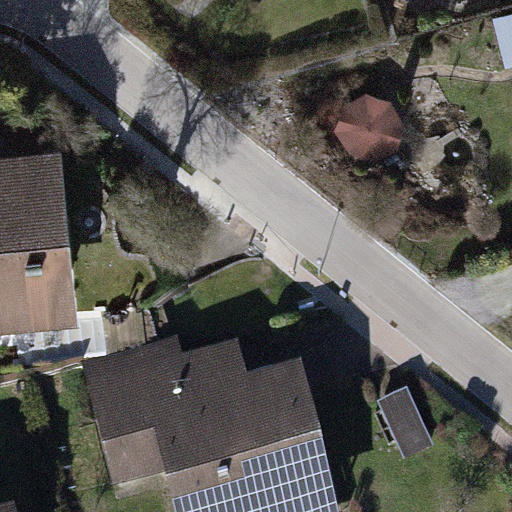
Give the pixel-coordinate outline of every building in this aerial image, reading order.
[(511,6),(500,10),(511,49),(511,6)] [(351,148),(402,150),(405,94),(354,91),(351,148)] [(72,138),(0,144),(0,307),(86,300),(72,138)] [(184,350),(93,371),(119,482),(180,467),(190,511),(339,511),(308,379),(255,391),(245,350),(187,363),(184,350)] [(421,392),(389,404),(409,461),(441,450),(421,392)]
